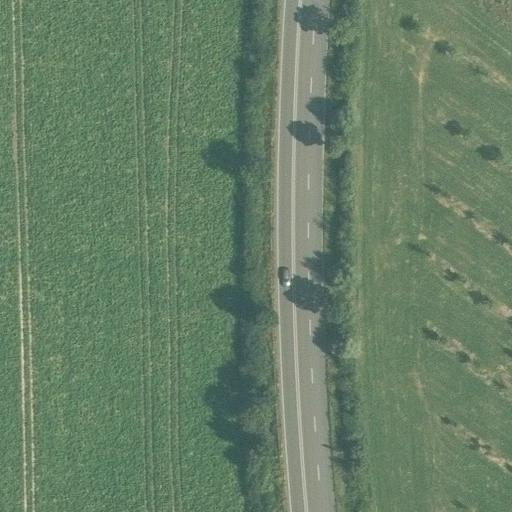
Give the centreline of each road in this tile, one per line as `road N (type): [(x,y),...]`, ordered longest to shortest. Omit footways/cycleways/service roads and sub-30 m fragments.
road 1 (track): [(381,511),(365,263),(371,0)]
road 2 (trunk): [(311,511),(299,145),(307,0)]
